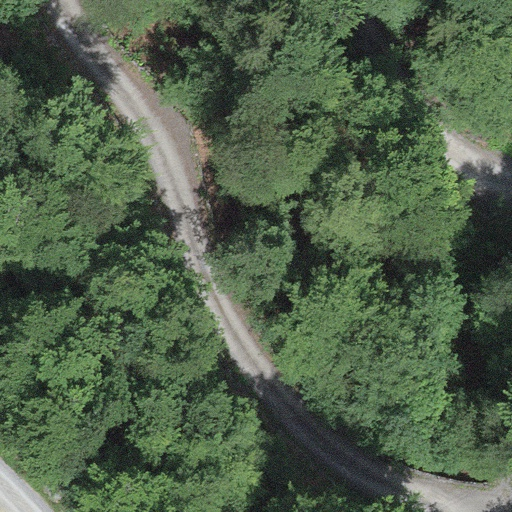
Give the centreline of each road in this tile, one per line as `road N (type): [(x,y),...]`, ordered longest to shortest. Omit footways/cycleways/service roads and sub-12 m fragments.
road 1 (track): [(47,0),(49,14),(158,118),(180,232),(204,294),(270,392),(307,434),(361,474),(445,511)]
road 2 (track): [(511,180),(431,133),(340,0)]
